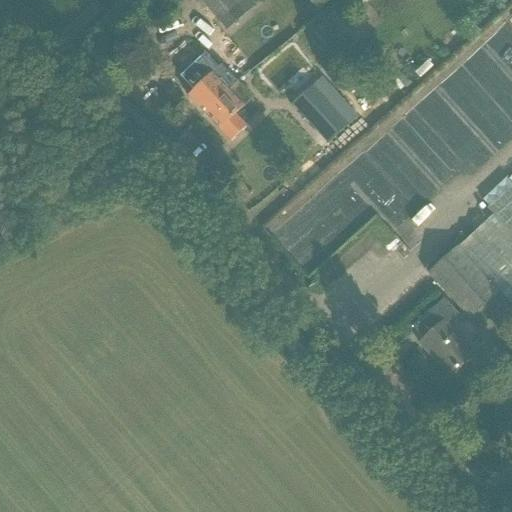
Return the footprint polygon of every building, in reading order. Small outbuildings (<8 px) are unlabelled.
[(198,0),(217,23),(243,0),(198,0)] [(314,14),(329,1),(328,0),(313,0),(307,6),(314,14)] [(295,38),(261,69),(287,98),(321,68),(295,38)] [(204,53),(179,77),(193,91),(188,97),(204,114),(238,82),(221,65),(217,67),(204,53)] [(341,75),(352,92),(364,83),(353,67),(341,75)] [(238,82),(204,114),(220,131),(231,142),(246,128),(235,116),(253,99),(238,82)] [(320,95),(300,114),(328,145),(348,126),(320,95)] [(511,186),(487,208),(494,216),(444,262),(429,275),(469,320),(484,306),(499,293),(511,307),(511,186)] [(450,377),(474,356),(445,323),(420,345),(450,377)]
